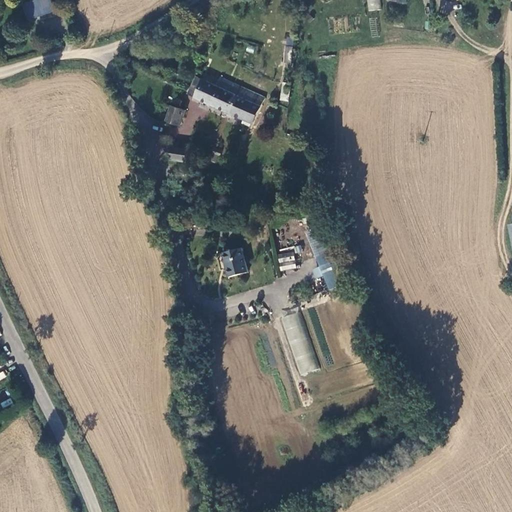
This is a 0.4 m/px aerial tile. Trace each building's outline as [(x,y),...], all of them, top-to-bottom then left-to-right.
[(50,0),(31,0),(23,2),(27,19),(54,12),(50,0)] [(366,0),(368,11),(381,9),(379,0),(366,0)] [(291,63),(292,46),(285,46),(283,62),(291,63)] [(217,92),(210,107),(231,116),(242,91),(243,88),(225,79),(220,78),(215,88),(217,92)] [(196,101),(202,82),(195,79),(187,98),(196,101)] [(202,82),(196,101),(210,107),(217,92),(215,88),(202,82)] [(266,98),(243,88),(242,91),(231,116),(254,125),(266,98)] [(177,98),(175,99),(174,100),(172,106),(180,109),(182,102),(181,100),(180,99),(179,99),(177,98)] [(180,125),(185,110),(180,109),(172,106),(167,121),(180,125)] [(172,147),(170,159),(187,162),(189,150),(172,147)] [(214,150),(211,158),(218,161),(221,153),(214,150)] [(323,206),(304,211),(306,221),(326,217),(323,206)] [(313,244),(331,237),(327,227),(309,234),(313,244)] [(330,290),(348,283),(331,237),(313,244),(330,290)] [(242,246),(226,250),(230,268),(226,269),(229,277),(249,273),(242,246)] [(278,254),(280,270),(296,268),(293,252),(278,254)] [(281,317),(299,375),(318,369),(300,311),(281,317)]
